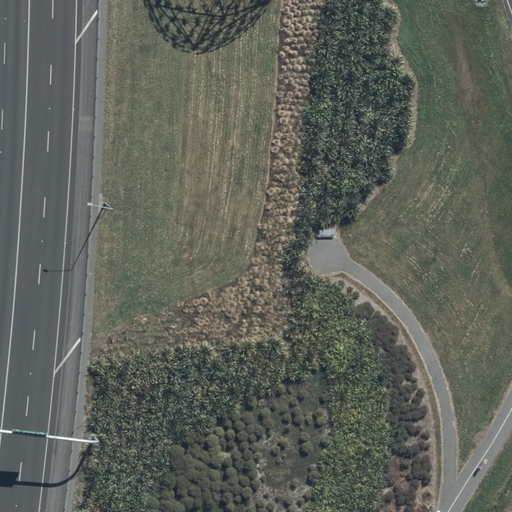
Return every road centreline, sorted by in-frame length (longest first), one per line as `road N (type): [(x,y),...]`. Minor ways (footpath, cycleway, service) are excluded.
road 1 (motorway): [(52,0),(44,218),(16,511)]
road 2 (motorway): [(6,0),(0,179)]
